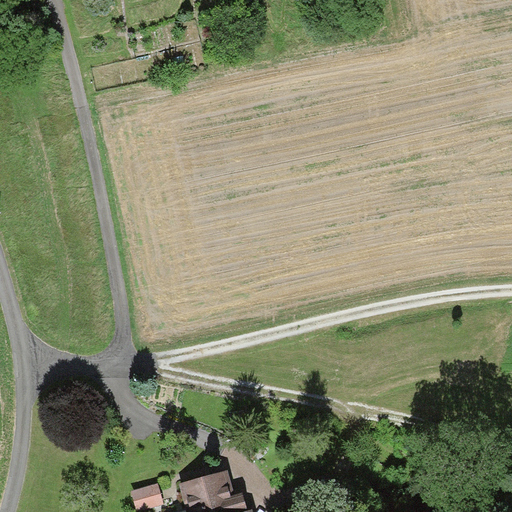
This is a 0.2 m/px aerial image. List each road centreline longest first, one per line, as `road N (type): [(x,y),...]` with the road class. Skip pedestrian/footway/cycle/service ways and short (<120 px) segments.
road 1 (residential): [(52,0),(108,224),(123,317),(115,365)]
road 2 (track): [(166,355),(465,289),(511,287)]
road 3 (track): [(124,363),(338,406)]
road 4 (unclassified): [(9,511),(22,452),(23,356)]
